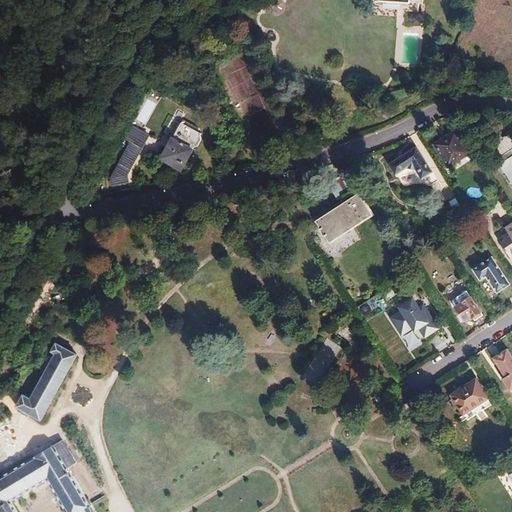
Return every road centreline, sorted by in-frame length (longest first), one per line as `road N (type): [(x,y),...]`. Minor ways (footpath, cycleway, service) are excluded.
road 1 (residential): [(45,208),(69,214),(213,186),(373,140),(453,104),(511,108)]
road 2 (unclassified): [(161,0),(45,208)]
road 3 (residential): [(408,384),(511,317)]
